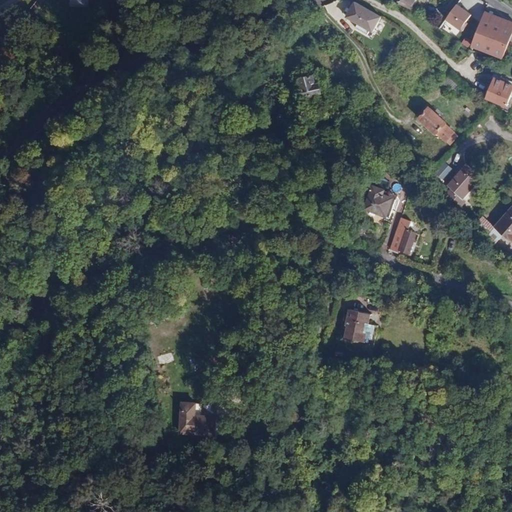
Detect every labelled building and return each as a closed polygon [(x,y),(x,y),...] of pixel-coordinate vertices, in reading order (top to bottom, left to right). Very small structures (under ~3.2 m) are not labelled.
[(393,0),(410,8),(411,5),(416,8),(420,0),(393,0)] [(384,22),(354,4),(345,20),(375,38),(384,22)] [(472,15),(457,4),(445,20),(460,31),(472,15)] [(511,22),(485,11),(482,19),(511,31),(511,22)] [(471,46),(502,58),(510,40),(511,35),(511,31),(482,19),(471,46)] [(314,76),(299,80),(304,98),(321,94),(321,92),(323,92),(322,85),(319,86),(319,85),(316,86),(314,76)] [(488,96),(486,99),(506,106),(511,91),(511,86),(494,79),(491,88),(488,87),(485,95),(488,96)] [(424,115),(419,120),(436,135),(437,134),(446,142),(454,133),(445,125),(446,124),(429,109),(426,112),(424,111),(422,113),(424,115)] [(462,168),(442,188),(445,191),(443,193),(443,194),(448,200),(451,197),(459,205),(479,185),(462,168)] [(419,187),(413,185),(410,194),(416,196),(419,187)] [(366,216),(370,217),(377,220),(383,223),(392,198),(375,192),(366,216)] [(454,210),(459,205),(451,197),(448,200),(443,194),(440,196),(454,210)] [(503,241),(509,235),(511,237),(511,212),(508,216),(506,213),(490,229),(479,218),(469,227),(491,248),(500,239),(503,241)] [(402,217),(390,250),(398,253),(399,250),(409,253),(416,234),(409,231),(412,221),(402,217)] [(507,245),(511,239),(511,237),(509,235),(503,241),(507,245)] [(364,329),(368,329),(370,319),(348,314),(344,330),(346,330),(343,342),(359,347),(360,344),(364,329)] [(376,332),(374,331),(368,329),(364,329),(360,344),(370,346),(372,347),(376,332)] [(502,413),(511,413),(511,401),(505,400),(502,413)] [(214,435),(215,417),(199,415),(200,403),(181,401),(178,431),(214,435)]
